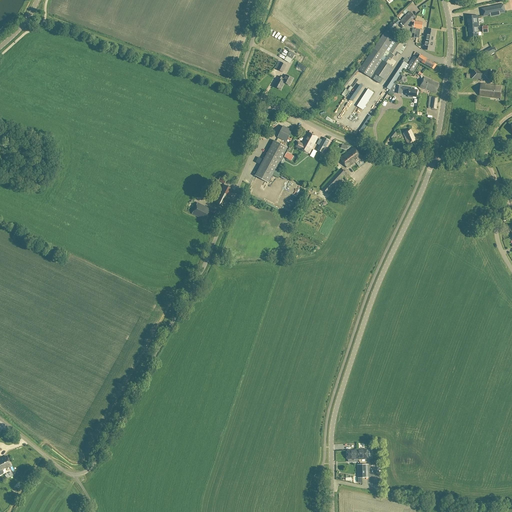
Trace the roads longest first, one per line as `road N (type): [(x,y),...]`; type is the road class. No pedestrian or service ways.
road 1 (unclassified): [(74,475),(97,458),(216,239),(269,103)]
road 2 (tertiary): [(332,511),(338,400),(432,161)]
road 3 (unclassified): [(432,161),(342,139),(269,103)]
road 4 (tertiary): [(432,161),(451,47),(444,0)]
road 5 (unclassified): [(269,103),(247,91),(241,70),(267,0)]
